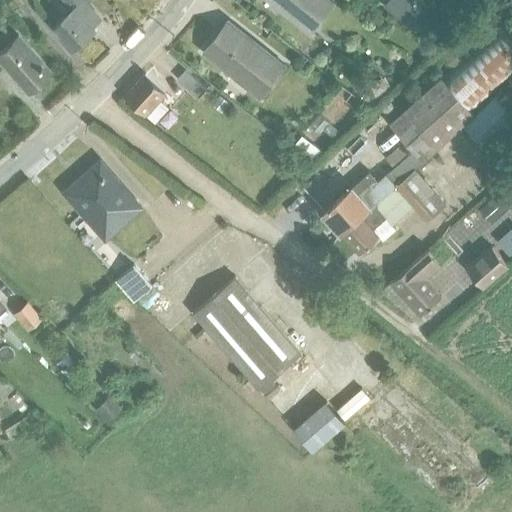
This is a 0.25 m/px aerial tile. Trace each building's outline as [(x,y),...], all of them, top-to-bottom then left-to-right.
[(72,0),(73,1),(52,20),(74,44),(99,22),(96,18),(104,11),(93,0),(72,0)] [(334,0),(275,0),(312,28),(334,0)] [(409,0),(384,0),(384,1),(413,25),(424,12),(409,0)] [(229,11),(202,46),(263,92),(289,58),(229,11)] [(471,50),(447,74),(474,101),(511,63),(511,31),(502,21),(471,50)] [(52,64),(18,26),(0,41),(0,56),(27,86),(52,64)] [(126,90),(147,109),(168,87),(146,67),(126,90)] [(194,69),(188,76),(201,87),(207,80),(194,69)] [(443,71),(391,117),(425,154),(476,108),(443,71)] [(393,83),(383,72),(360,93),(371,102),(393,83)] [(303,128),(294,140),(314,156),(324,144),(303,128)] [(355,177),(323,207),(360,248),(380,230),(385,235),(399,223),(394,218),(417,198),(431,214),(449,197),(416,161),(424,154),(413,142),(408,147),(402,139),(387,152),(394,160),(364,187),(355,177)] [(105,235),(146,200),(103,150),(62,185),(105,235)] [(493,218),(511,202),(511,201),(504,192),(485,207),(493,218)] [(468,261),(485,282),(511,261),(493,240),(468,261)] [(430,244),(390,278),(419,310),(442,290),(428,273),(444,260),(430,244)] [(134,258),(116,274),(135,295),(153,280),(134,258)] [(303,346),(236,271),(193,308),(260,383),(303,346)] [(24,296),(11,309),(27,326),(41,313),(24,296)] [(9,322),(5,326),(18,340),(23,336),(9,322)] [(0,369),(0,387),(3,391),(12,380),(0,369)] [(109,390),(96,404),(111,419),(125,405),(109,390)] [(315,446),(347,418),(325,393),(293,422),(315,446)] [(33,403),(3,424),(10,434),(40,414),(33,403)]
